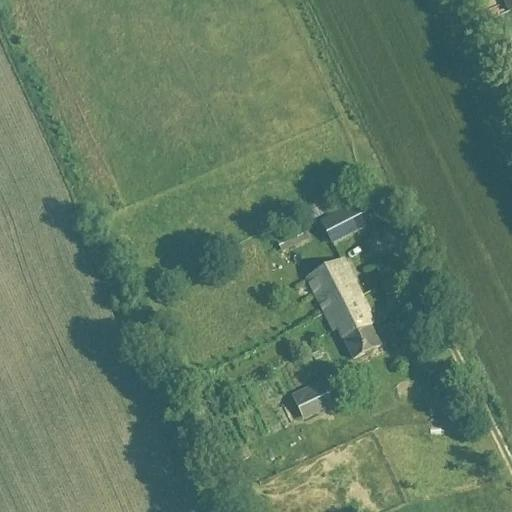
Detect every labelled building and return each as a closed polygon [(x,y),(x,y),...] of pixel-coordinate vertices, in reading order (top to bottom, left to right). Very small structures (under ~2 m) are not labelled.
[(511,0),(503,0),(510,13),(511,12),(511,0)] [(368,209),(327,224),(332,237),(373,221),(368,209)] [(368,313),(343,263),(306,282),(332,333),(337,331),(353,362),(380,349),(370,328),(373,326),(366,314),(368,313)] [(403,309),(397,298),(385,304),(391,315),(403,309)] [(328,381),(292,398),(302,419),(339,402),(328,381)]
